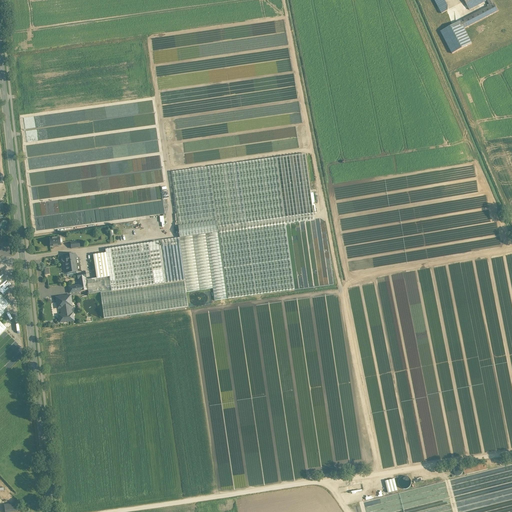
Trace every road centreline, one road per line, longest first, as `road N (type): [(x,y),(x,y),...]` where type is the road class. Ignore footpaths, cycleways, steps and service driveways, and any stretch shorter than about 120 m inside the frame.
road 1 (track): [(283,0),(379,474)]
road 2 (secondary): [(0,60),(50,511)]
road 3 (track): [(110,511),(379,474)]
road 4 (track): [(379,474),(511,453)]
